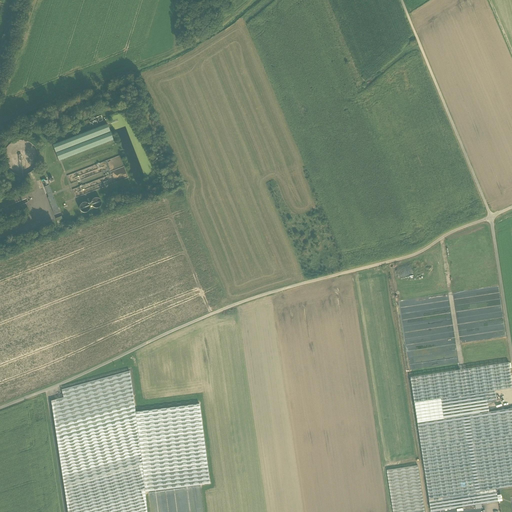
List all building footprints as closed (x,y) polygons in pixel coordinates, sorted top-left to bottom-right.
[(48,198),(47,198),(54,215),(59,213),(53,196),(52,196),(48,198)] [(511,385),(509,363),(410,378),(421,449),(511,434),(511,408),(489,412),(488,405),(496,400),(495,391),(511,388),(511,385)] [(129,371),(61,390),(63,398),(51,401),(67,511),(146,511),(145,492),(142,464),(135,410),(129,372),(129,371)] [(201,401),(135,410),(142,464),(145,492),(210,485),(201,401)] [(511,434),(421,449),(429,500),(496,489),(511,486),(511,434)] [(424,511),(417,466),(387,470),(392,511),(424,511)] [(496,489),(476,492),(478,505),(498,502),(497,496),(496,489)] [(476,492),(429,500),(430,511),(431,511),(478,505),(476,492)]
